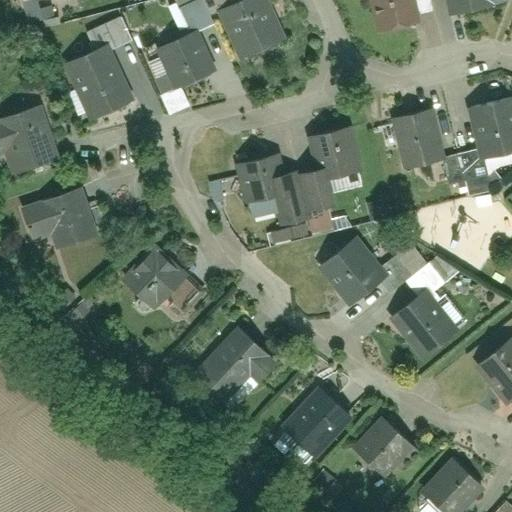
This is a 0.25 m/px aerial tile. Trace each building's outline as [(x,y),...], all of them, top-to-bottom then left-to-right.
[(44,0),(48,10),(77,0),(44,0)] [(229,0),(217,0),(207,4),(214,21),(235,12),(229,0)] [(262,0),(261,0),(221,20),(244,66),(285,46),(262,0)] [(404,0),(361,0),(368,41),(410,34),(404,0)] [(445,0),(449,22),(489,14),(487,2),(499,0),(498,0),(445,0)] [(201,5),(179,14),(190,40),(212,32),(201,5)] [(52,32),(44,10),(27,16),(34,38),(52,32)] [(123,21),(85,37),(93,57),(106,52),(132,41),(123,21)] [(195,39),(161,55),(180,97),(214,81),(195,39)] [(93,57),(66,68),(91,127),(131,110),(106,52),(93,57)] [(511,151),(511,129),(506,100),(466,108),(476,159),(511,151)] [(439,160),(425,111),(386,122),(399,171),(439,160)] [(44,112),(0,126),(0,152),(15,148),(24,176),(62,163),(44,112)] [(348,127),(311,136),(323,187),(360,177),(348,127)] [(468,151),(451,154),(456,182),(473,179),(468,151)] [(446,184),(456,182),(451,154),(441,156),(446,184)] [(274,161),(236,169),(244,205),(282,197),(274,161)] [(315,172),(296,177),(307,221),(326,216),(315,172)] [(98,241),(80,192),(30,211),(38,233),(53,227),(62,254),(98,241)] [(300,225),(295,197),(282,199),(287,227),(300,225)] [(384,277),(351,240),(318,269),(351,306),(384,277)] [(201,294),(157,251),(126,283),(145,301),(157,288),(183,312),(201,294)] [(379,281),(390,293),(411,276),(401,263),(379,281)] [(418,288),(389,312),(424,355),(453,331),(418,288)] [(276,357),(239,325),(198,372),(225,395),(248,369),(258,378),(276,357)] [(511,333),(509,329),(471,356),(500,397),(511,388),(511,333)] [(349,412),(320,383),(281,423),(310,451),(349,412)] [(413,437),(384,411),(355,442),(384,469),(413,437)] [(451,511),(482,479),(454,453),(423,487),(450,511),(451,511)]
